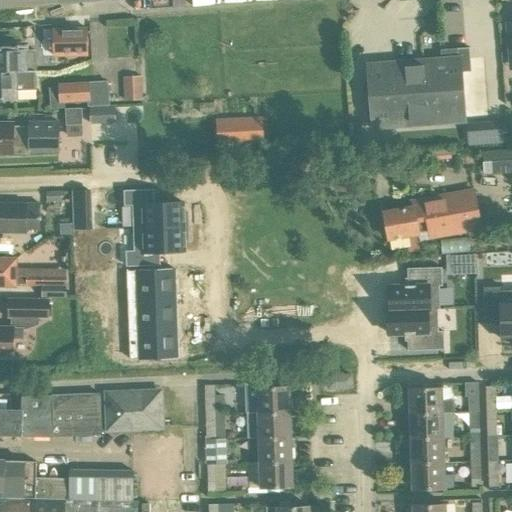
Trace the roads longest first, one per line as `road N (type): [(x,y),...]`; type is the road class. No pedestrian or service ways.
road 1 (residential): [(213,174),(217,339),(365,335)]
road 2 (residential): [(213,174),(0,184)]
road 3 (residential): [(357,167),(213,174)]
road 4 (residential): [(374,388),(406,376),(511,373)]
road 5 (residential): [(369,511),(374,388)]
